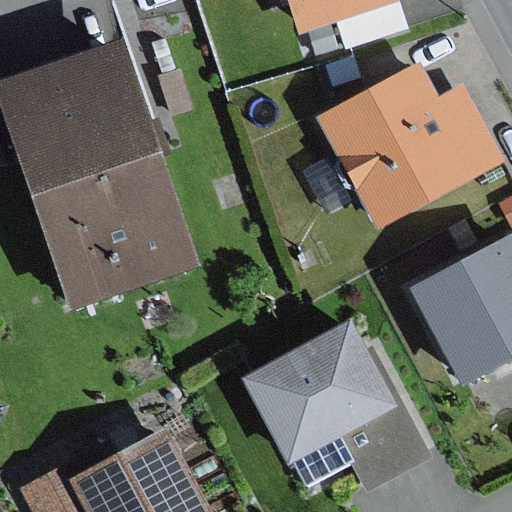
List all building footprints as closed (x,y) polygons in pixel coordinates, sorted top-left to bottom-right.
[(389,0),(282,0),(296,40),(335,26),(392,8),(389,0)] [(392,8),(335,26),(343,52),(405,32),(397,7),(392,8)] [(115,53),(0,93),(0,131),(66,317),(193,272),(115,53)] [(414,67),(310,122),(372,239),(503,170),(459,89),(433,103),(414,67)] [(511,200),(499,206),(509,229),(511,227),(511,200)] [(511,240),(503,245),(511,260),(511,240)] [(511,260),(503,245),(404,298),(456,394),(511,364),(511,260)] [(344,331),(237,387),(280,468),(334,440),(387,412),(344,331)] [(387,412),(334,440),(363,494),(427,461),(398,406),(387,412)] [(201,511),(161,436),(68,485),(83,511),(201,511)] [(83,511),(68,485),(60,470),(17,494),(26,511),(83,511)]
